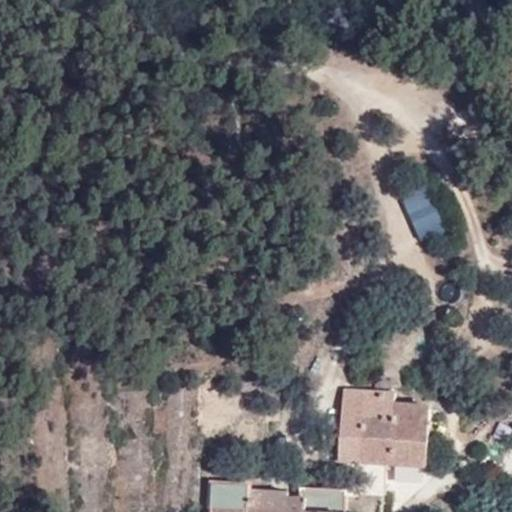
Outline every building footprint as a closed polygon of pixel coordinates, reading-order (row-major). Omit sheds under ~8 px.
[(400,191),(417,241),(444,232),(427,182),(400,191)] [(449,326),(451,308),(424,307),(424,325),(449,326)] [(511,393),(511,375),(489,375),(488,394),(511,393)] [(376,393),(345,391),(343,460),(359,460),(357,492),(387,493),(387,479),(402,480),(405,461),(428,462),(429,429),(442,429),(442,409),(429,409),(429,406),(398,404),(398,395),(392,395),(392,383),(388,380),(382,379),(379,383),(376,393)] [(511,472),(511,446),(496,442),(493,453),(510,459),(507,471),(511,472)] [(254,477),(215,472),(209,511),(348,511),(351,492),(305,487),(304,496),(253,490),(254,477)]
